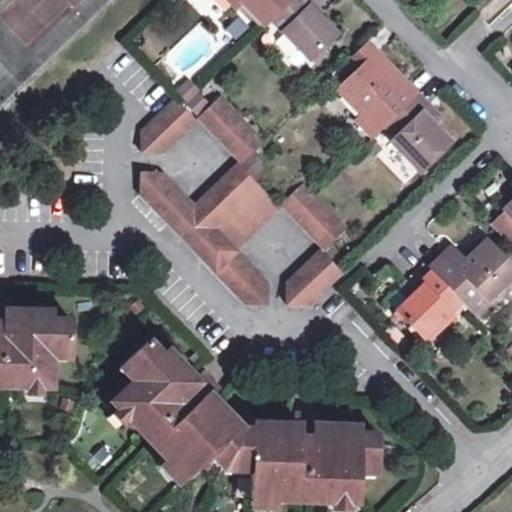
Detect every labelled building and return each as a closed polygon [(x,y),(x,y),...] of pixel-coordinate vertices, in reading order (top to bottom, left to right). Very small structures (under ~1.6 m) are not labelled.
[(231,0),(239,8),(246,3),(268,26),(275,20),(295,0),(231,0)] [(295,0),(275,20),(311,58),(337,34),(312,6),(316,3),(312,0),(295,0)] [(511,0),(495,0),(482,19),(509,37),(511,31),(511,0)] [(379,51),(370,41),(355,55),(365,65),(379,51)] [(420,95),(408,82),(402,88),(396,82),(403,77),(379,51),(365,65),(340,88),(365,115),(360,120),(376,137),(390,124),(420,95)] [(135,99),(153,87),(140,67),(122,79),(135,99)] [(408,82),(403,77),(396,82),(402,88),(408,82)] [(196,114),(208,102),(184,79),(172,91),(196,114)] [(431,107),(420,95),(390,124),(400,136),(395,141),(421,169),(451,141),(433,121),(425,112),(431,107)] [(224,97),(199,121),(239,162),(240,164),(265,140),(224,97)] [(164,153),(199,121),(176,98),(144,128),(144,152),(164,153)] [(425,112),(433,121),(439,115),(431,107),(425,112)] [(261,186),(240,164),(239,162),(195,206),(165,175),(143,174),(142,196),(216,273),(239,251),(217,228),(261,186)] [(306,183),(281,207),(283,208),(323,251),(324,251),(348,227),(306,183)] [(281,207),(261,186),(217,228),(239,251),(283,208),(281,207)] [(511,215),(506,209),(492,222),(511,242),(511,215)] [(480,289),(489,298),(511,276),(511,265),(489,241),(467,261),(457,251),(435,272),(465,303),(480,289)] [(269,281),(239,251),(216,273),(245,303),(268,304),(269,281)] [(345,273),(324,251),(323,251),(289,282),(287,304),(310,305),(333,283),(345,273)] [(465,303),(435,272),(422,284),(425,288),(400,312),(426,340),(465,303)] [(483,319),(508,295),(511,299),(511,276),(489,298),(480,289),(465,303),(474,313),(476,312),(483,319)] [(0,308),(9,309),(10,298),(0,297),(0,308)] [(54,347),(70,347),(71,319),(51,318),(51,311),(9,309),(0,308),(0,388),(53,390),(54,357),(54,347)] [(360,461),(378,461),(379,433),(360,432),(360,425),(319,423),(296,422),(255,420),(253,427),(244,426),(214,394),(197,378),(169,349),(164,353),(151,339),(130,358),(141,370),(135,379),(110,400),(148,441),(166,459),(184,479),(203,461),(210,454),(225,469),(253,470),(253,481),(252,501),(279,502),(302,502),(358,505),(359,470),(360,461)] [(70,357),(70,347),(54,347),(54,357),(70,357)] [(122,366),(135,379),(141,370),(130,358),(122,366)] [(205,371),(197,378),(214,394),(221,387),(213,379),(205,371)] [(296,412),(296,422),(319,423),(320,413),(307,413),(296,412)] [(221,479),(253,481),(253,470),(225,469),(210,454),(203,461),(221,479)] [(177,486),(184,479),(166,459),(158,467),(177,486)] [(378,470),(378,461),(360,461),(359,470),(378,470)] [(279,511),(279,502),(252,501),(252,510),(279,511)]
